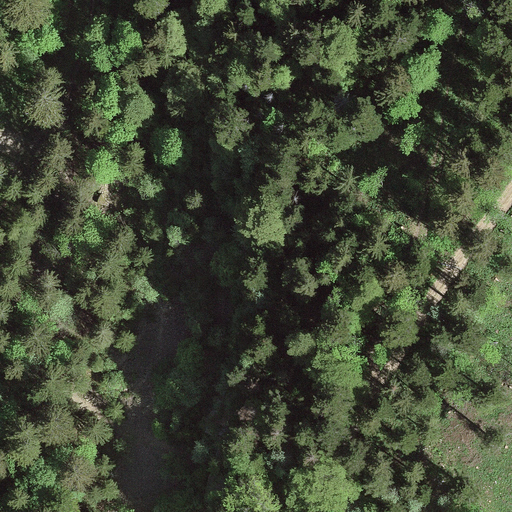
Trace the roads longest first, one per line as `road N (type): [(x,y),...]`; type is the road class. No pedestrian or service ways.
road 1 (track): [(360,511),(358,459),(368,411),(401,331),(511,184)]
road 2 (track): [(469,241),(504,0)]
